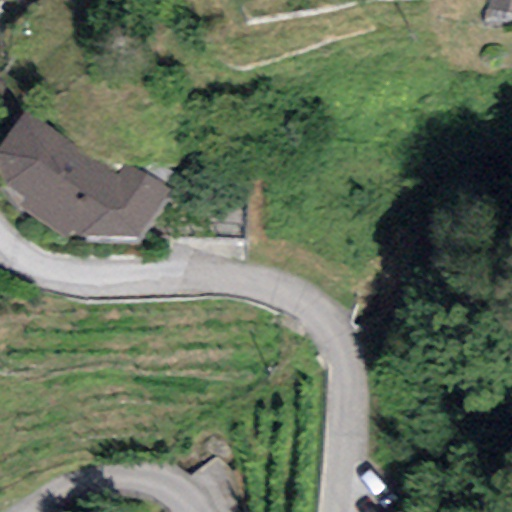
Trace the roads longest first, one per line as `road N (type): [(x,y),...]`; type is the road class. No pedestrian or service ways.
road 1 (residential): [(336,511),(348,382),(322,318),(258,284),(69,276),(0,242)]
road 2 (residential): [(30,511),(63,491),(122,478),(174,493),(191,511)]
